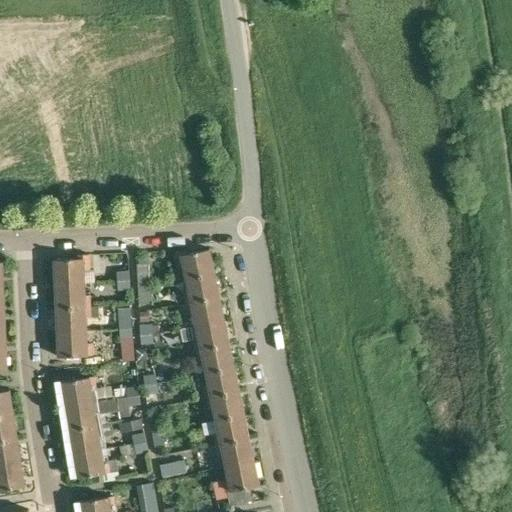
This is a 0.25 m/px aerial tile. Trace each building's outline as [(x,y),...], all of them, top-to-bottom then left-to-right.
[(184,266),(186,278),(214,272),(209,249),(187,253),(186,250),(174,253),(177,267),(184,266)] [(55,259),(56,283),(84,282),(84,283),(95,282),(95,269),(90,269),(89,254),(78,254),(78,258),(55,259)] [(137,264),(138,286),(151,286),(150,263),(137,264)] [(117,270),(118,281),(130,280),(129,269),(117,270)] [(183,292),(186,303),(219,296),(214,272),(186,278),(189,291),(183,292)] [(130,280),(118,281),(119,290),(131,289),(130,280)] [(84,282),(56,283),(57,307),(91,306),(91,294),(85,294),(84,283),(84,282)] [(151,286),(138,286),(139,304),(152,303),(151,286)] [(219,296),(186,303),(188,314),(194,313),(196,325),(224,319),(219,296)] [(91,306),(57,307),(58,332),(86,330),(86,317),(100,317),(100,305),(91,306)] [(130,307),(118,308),(120,329),(132,329),(130,307)] [(140,312),(140,322),(149,322),(149,312),(140,312)] [(193,339),(196,350),(229,343),(224,319),(196,325),(199,338),(193,339)] [(140,325),(141,334),(153,333),(152,324),(140,325)] [(132,329),(120,329),(121,338),(133,337),(132,329)] [(86,330),(58,332),(59,356),(87,355),(93,354),(93,342),(87,342),(86,330)] [(153,333),(141,334),(141,344),(154,343),(153,333)] [(134,360),(133,345),(132,337),(121,338),(122,361),(134,360)] [(229,343),(196,350),(198,361),(204,360),(206,373),(234,367),(229,343)] [(203,386),(205,397),(239,390),(234,367),(206,373),(209,385),(203,386)] [(143,375),(145,385),(157,383),(156,373),(143,375)] [(61,381),(65,405),(93,401),(91,388),(97,387),(95,376),(61,381)] [(157,383),(145,385),(146,394),(159,392),(157,383)] [(126,396),(138,394),(137,384),(125,386),(126,396)] [(9,390),(0,391),(0,415),(13,414),(9,390)] [(239,390),(205,397),(207,408),(214,407),(216,420),(244,414),(239,390)] [(140,403),(138,394),(126,396),(127,398),(100,402),(101,412),(95,413),(93,401),(65,405),(69,429),(103,424),(103,423),(107,422),(105,412),(119,410),(120,417),(131,416),(129,405),(140,403)] [(148,415),(152,433),(163,431),(160,413),(148,415)] [(0,440),(17,438),(13,414),(0,415),(0,440)] [(215,445),(249,437),(244,414),(216,420),(219,432),(213,433),(215,445)] [(143,428),(141,418),(122,422),(124,432),(143,428)] [(103,424),(69,429),(73,453),(101,448),(99,436),(111,434),(109,424),(103,425),(103,424)] [(163,431),(152,433),(155,451),(167,449),(163,431)] [(132,434),(134,443),(135,444),(147,441),(144,432),(132,434)] [(226,467),(254,461),(249,437),(215,445),(217,455),(223,454),(226,467)] [(0,465),(21,462),(17,438),(0,440),(0,465)] [(135,444),(134,443),(120,446),(122,455),(136,452),(137,453),(149,451),(147,441),(135,444)] [(101,448),(73,453),(77,477),(105,472),(119,470),(117,459),(109,460),(103,461),(101,448)] [(163,477),(197,470),(195,457),(160,464),(163,477)] [(254,461),(226,467),(229,479),(214,482),(217,498),(228,496),(229,501),(248,497),(246,487),(259,485),(254,461)] [(21,462),(0,465),(0,489),(25,486),(21,462)] [(141,511),(159,511),(153,482),(136,485),(141,511)] [(81,501),(82,511),(110,511),(110,509),(117,508),(115,495),(81,501)]
